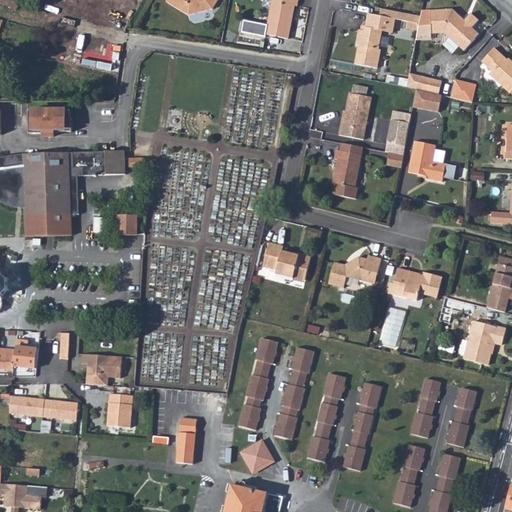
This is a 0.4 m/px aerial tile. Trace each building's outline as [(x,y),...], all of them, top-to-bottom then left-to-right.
[(12,0),(2,0),(1,3),(17,9),(19,3),(12,0)] [(167,0),(167,2),(189,15),(213,9),(218,0),(167,0)] [(298,0),(273,0),(269,25),(244,20),(242,32),(266,37),(267,34),(288,39),(294,6),(298,6),(298,0)] [(420,24),(421,16),(381,9),(380,16),(368,14),(366,27),(365,31),(361,30),(359,30),(356,46),(359,46),(355,64),(377,68),(381,50),(379,50),(382,31),(393,33),(396,20),(408,22),(420,24)] [(469,32),(473,28),(479,21),(471,13),(465,21),(464,22),(461,20),(462,18),(453,10),(423,11),(421,16),(420,24),(419,31),(418,35),(444,33),(464,51),(475,39),(469,32)] [(419,31),(420,24),(408,22),(407,28),(419,31)] [(480,34),(473,28),(469,32),(475,39),(480,34)] [(511,61),(496,47),(483,62),(494,71),(491,74),(511,91),(511,61)] [(421,89),(440,94),(443,80),(424,76),(421,89)] [(453,97),(474,102),(478,84),(457,79),(453,97)] [(440,113),(444,95),(440,94),(421,89),(418,89),(414,107),(440,113)] [(347,125),(345,124),(343,134),(367,139),(376,97),(354,92),(350,111),(347,125)] [(76,135),(76,120),(75,120),(75,112),(33,112),(33,113),(33,135),(48,135),(48,138),(59,138),(59,135),(76,135)] [(388,143),(406,147),(411,124),(393,120),(388,143)] [(431,177),(431,179),(443,182),(444,178),(455,180),(457,167),(433,161),(436,145),(416,141),(409,172),(426,175),(431,177)] [(28,239),(72,236),(71,216),(78,215),(76,175),(100,174),(100,170),(105,169),(105,174),(124,173),(123,150),(112,151),(55,153),(22,156),(0,158),(0,203),(7,207),(17,208),(25,208),(28,239)] [(365,155),(340,150),(338,159),(342,159),(337,183),(338,184),(336,194),(359,200),(361,188),(359,188),(365,155)] [(386,164),(401,168),(404,156),(389,152),(386,164)] [(128,156),(129,165),(142,164),(142,155),(128,156)] [(484,173),(472,172),(471,180),(484,181),(484,173)] [(511,208),(511,214),(504,213),(493,212),(492,224),(511,225),(511,208)] [(122,216),(121,234),(128,234),(138,234),(139,216),(122,216)] [(295,276),(306,279),(311,257),(283,249),(284,246),(270,243),(264,266),(277,270),(276,273),(294,278),(295,276)] [(492,281),(484,311),(502,315),(506,301),(511,302),(511,291),(509,291),(511,281),(511,279),(511,270),(510,270),(511,264),(511,254),(501,251),(492,281)] [(373,276),(376,277),(381,261),(368,257),(366,261),(359,258),(350,264),(349,269),(344,267),(334,265),(328,286),(344,290),(346,279),(370,285),(373,276)] [(0,303),(0,299),(1,299),(1,298),(0,297),(0,296),(4,296),(5,295),(4,293),(8,289),(10,288),(10,286),(8,286),(8,279),(0,269),(0,303)] [(408,278),(409,275),(397,271),(392,289),(389,288),(386,299),(392,301),(393,298),(416,305),(418,297),(435,302),(442,281),(423,276),(423,278),(422,281),(408,278)] [(447,301),(445,317),(456,318),(458,302),(447,301)] [(490,343),(493,343),(501,345),(505,330),(473,322),(463,360),(487,366),(490,353),(487,352),(490,343)] [(71,333),(63,332),(61,358),(70,359),(71,333)] [(114,333),(97,332),(96,340),(120,341),(120,333),(114,333)] [(260,364),(257,374),(270,378),(273,367),(275,368),(280,347),(264,342),(258,364),(260,364)] [(15,349),(14,355),(12,369),(35,371),(37,351),(15,349)] [(98,353),(84,352),(83,362),(89,362),(97,363),(98,353)] [(296,373),(293,383),(307,387),(309,376),(311,377),(316,356),(300,352),(294,372),(296,373)] [(89,362),(88,380),(110,382),(110,375),(123,376),(124,355),(98,353),(97,363),(89,362)] [(14,355),(4,354),(1,370),(12,370),(12,369),(14,355)] [(255,378),(252,388),(269,393),(271,382),(269,382),(270,378),(257,374),(256,378),(255,378)] [(329,377),(325,391),(342,395),(346,381),(329,377)] [(421,415),(431,417),(435,403),(437,403),(439,393),(442,384),(426,379),(421,400),(424,401),(421,415)] [(291,387),(288,397),(305,402),(308,391),(306,391),(307,387),(293,383),(292,387),(291,387)] [(366,386),(363,400),(378,404),(381,390),(366,386)] [(269,393),(252,388),(249,399),(251,399),(249,407),(247,406),(242,428),(259,432),(264,411),(262,410),(264,403),(266,403),(269,393)] [(452,423),(469,427),(470,425),(467,425),(471,410),(473,411),(478,393),(462,389),(460,395),(457,407),(459,408),(455,422),(453,421),(452,423)] [(342,395),(325,391),(324,398),(327,399),(325,406),(335,409),(337,402),(340,402),(342,395)] [(135,394),(112,392),(109,425),(132,427),(135,394)] [(44,418),(46,401),(23,398),(11,397),(11,400),(10,413),(44,418)] [(305,402),(288,397),(285,408),(287,408),(285,416),(283,416),(278,437),(295,441),(300,420),(298,419),(300,412),(302,412),(305,402)] [(378,404),(363,400),(361,407),(364,408),(362,416),(371,418),(373,411),(376,411),(378,404)] [(80,405),(46,401),(44,418),(77,423),(80,405)] [(325,406),(321,406),(316,423),(321,424),(317,439),(314,438),(312,444),(328,447),(330,442),(327,441),(330,427),(334,427),(339,410),(335,409),(325,406)] [(421,415),(417,414),(413,428),(430,432),(434,418),(431,417),(421,415)] [(371,418),(362,416),(360,415),(356,433),(357,433),(353,448),(350,448),(349,452),(364,456),(366,451),(363,451),(366,437),(367,436),(369,436),(373,418),(371,418)] [(183,417),(179,461),(196,463),(199,419),(183,417)] [(466,441),(469,427),(452,423),(451,427),(449,437),(466,441)] [(428,439),(430,432),(413,428),(411,435),(428,439)] [(464,447),(466,441),(449,437),(447,443),(464,447)] [(265,444),(247,455),(258,474),(276,463),(265,444)] [(328,447),(312,444),(308,458),(324,463),(328,447)] [(404,466),(420,469),(423,459),(425,449),(409,445),(404,466)] [(364,456),(349,452),(345,468),(360,472),(364,456)] [(439,474),(456,478),(461,458),(444,454),(439,474)] [(406,468),(402,484),(412,486),(416,471),(420,472),(420,469),(404,466),(404,467),(406,468)] [(441,478),(437,492),(449,495),(452,481),(456,481),(456,478),(439,474),(438,477),(441,478)] [(6,500),(41,504),(42,495),(47,495),(48,485),(30,483),(0,480),(0,491),(7,493),(6,500)] [(402,484),(399,483),(394,504),(410,508),(416,487),(412,486),(402,484)] [(264,511),(269,492),(234,484),(226,511),(264,511)] [(435,492),(429,511),(447,511),(452,497),(449,496),(449,495),(437,492),(437,493),(435,492)] [(41,508),(41,504),(6,500),(5,504),(11,505),(23,506),(41,508)]
